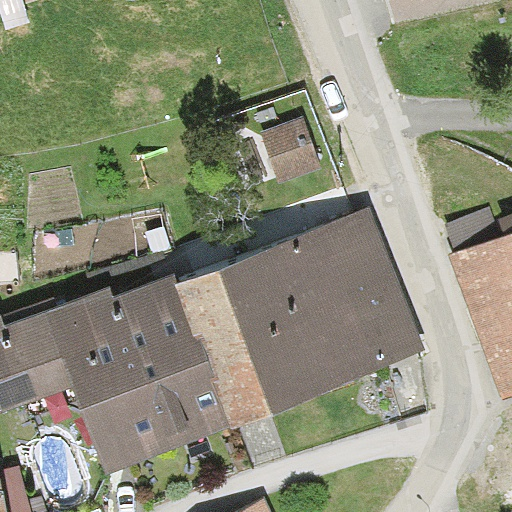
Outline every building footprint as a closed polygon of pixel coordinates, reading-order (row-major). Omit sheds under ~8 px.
[(306,112),(272,123),(287,169),(322,157),(306,112)] [(428,358),(371,214),(188,284),(245,428),(428,358)] [(511,237),(452,259),(505,403),(511,400),(511,237)] [(0,395),(74,366),(117,478),(245,428),(188,284),(124,309),(115,285),(15,323),(8,306),(0,308),(0,395)] [(8,511),(0,461),(0,511),(8,511)] [(280,511),(277,503),(256,511),(280,511)]
